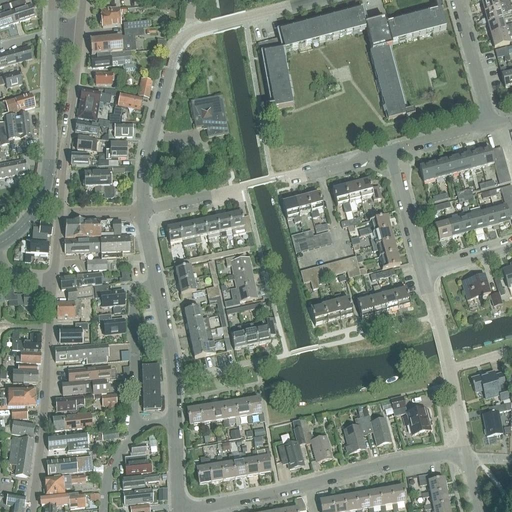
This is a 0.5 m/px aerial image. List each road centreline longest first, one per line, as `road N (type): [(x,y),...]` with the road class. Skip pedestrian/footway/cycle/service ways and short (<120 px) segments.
road 1 (residential): [(139,211),(180,41),(311,0)]
road 2 (residential): [(185,511),(397,462),(466,455)]
road 3 (residential): [(30,511),(52,281)]
road 4 (tertiary): [(0,243),(26,223),(46,179),(52,31)]
road 5 (residential): [(58,211),(80,27)]
road 6 (residential): [(136,421),(133,294),(156,285)]
road 7 (residential): [(489,125),(456,0)]
road 8 (residential): [(269,179),(393,152)]
road 9 (residential): [(423,269),(393,152)]
